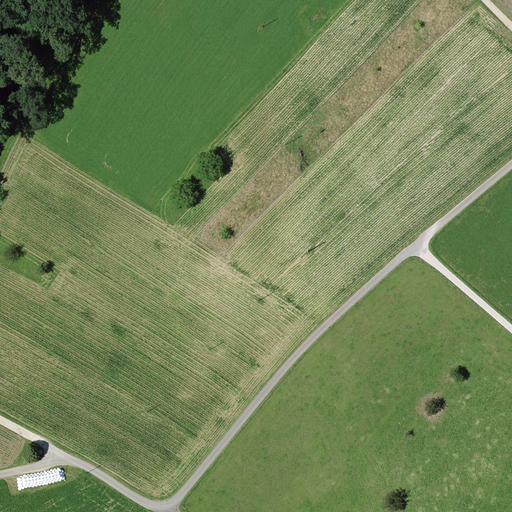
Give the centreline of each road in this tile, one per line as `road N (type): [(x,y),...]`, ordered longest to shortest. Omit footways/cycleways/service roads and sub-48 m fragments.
road 1 (track): [(167,510),(307,343),(511,166)]
road 2 (track): [(415,244),(511,331)]
road 3 (track): [(58,451),(167,510)]
